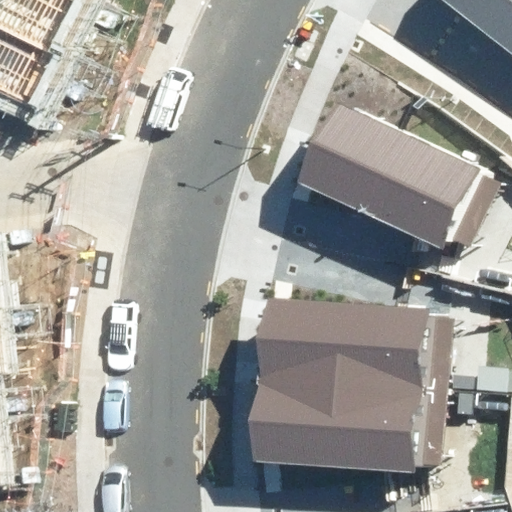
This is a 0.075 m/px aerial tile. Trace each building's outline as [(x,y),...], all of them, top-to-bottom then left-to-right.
[(69,0),(0,0),(0,30),(44,52),(69,0)] [(511,0),(450,0),(511,51),(511,0)] [(44,52),(0,30),(0,92),(34,109),(58,59),(44,52)] [(488,176),(348,108),(311,183),(451,251),(488,176)] [(426,309),(271,301),(265,383),(421,393),(426,309)] [(421,393),(265,383),(259,465),(415,476),(421,393)]
